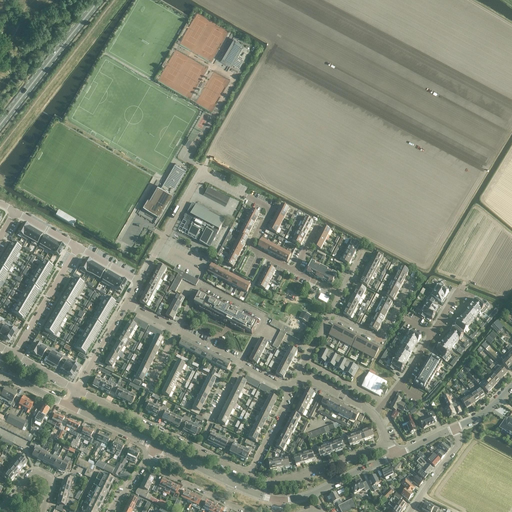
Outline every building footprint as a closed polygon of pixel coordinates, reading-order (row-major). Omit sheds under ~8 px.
[(239,68),(249,50),(242,46),(243,45),(236,41),(225,59),(232,63),(231,65),(232,64),(239,68)] [(185,170),(175,164),(161,188),(160,187),(146,211),(158,218),(162,211),(163,211),(172,196),(171,195),(186,170),(185,170)] [(206,189),(203,195),(225,206),(230,197),(208,186),(206,189)] [(195,240),(199,242),(207,246),(210,248),(220,230),(223,224),(225,220),(196,205),(192,203),(187,213),(185,218),(188,219),(185,224),(183,229),(189,232),(188,234),(188,235),(188,234),(196,238),(195,238),(196,238),(195,240)] [(279,210),(286,214),(289,209),(281,205),(279,210)] [(259,214),(252,210),(249,215),(257,219),(259,214)] [(284,219),(286,214),(279,210),(276,215),(284,219)] [(254,223),(257,219),(249,215),(247,219),(254,223)] [(274,220),(281,224),(284,219),(276,215),(274,220)] [(300,222),(310,227),(313,222),(309,220),(309,219),(309,218),(308,217),(307,217),(306,217),(306,218),(303,216),(300,222)] [(247,219),(244,224),(252,228),(254,223),(247,219)] [(279,228),(281,224),(274,220),(271,224),(279,228)] [(300,227),(308,231),(310,227),(300,222),(298,226),(300,227)] [(23,224),(18,233),(23,236),(21,238),(22,238),(28,227),(23,224)] [(244,224),(242,229),(249,233),(252,228),(244,224)] [(269,229),(276,233),(279,228),(271,224),(269,229)] [(28,227),(22,238),(26,241),(28,239),(33,230),(28,227)] [(297,232),(305,236),(308,231),(300,227),(297,232)] [(321,232),(328,236),(330,231),(323,227),(321,232)] [(242,229),(239,234),(240,234),(247,238),(249,233),(242,229)] [(33,230),(28,239),(32,241),(31,244),(37,233),(33,230)] [(295,237),(303,241),(305,236),(297,232),(296,231),(293,236),(295,237)] [(318,237),(325,240),(328,236),(321,232),(318,237)] [(37,233),(31,244),(36,247),(37,244),(42,236),(37,233)] [(238,239),(245,243),(248,238),(247,238),(240,234),(238,239)] [(45,237),(38,248),(43,250),(50,240),(45,237)] [(303,241),(295,237),(292,242),(300,246),(303,241)] [(318,237),(315,242),(323,245),(325,240),(318,237)] [(235,244),(243,248),(245,243),(238,239),(235,244)] [(258,247),(263,249),(266,242),(262,239),(258,247)] [(50,240),(43,250),(45,248),(49,251),(48,253),(54,242),(50,240)] [(359,245),(351,241),(349,240),(346,245),(348,246),(356,250),(359,245)] [(54,242),(48,253),(53,256),(54,254),(59,245),(54,242)] [(263,249),(268,252),(271,245),(266,242),(263,249)] [(320,250),(323,245),(315,242),(313,246),(320,250)] [(12,243),(9,248),(18,253),(21,249),(12,243)] [(235,244),(233,249),(240,253),(243,248),(235,244)] [(59,245),(54,254),(59,257),(64,248),(59,245)] [(272,254),(276,247),(271,245),(268,252),(272,254)] [(348,246),(346,251),(354,255),(356,250),(348,246)] [(276,247),(272,254),(277,257),(281,250),(276,247)] [(9,248),(7,253),(18,259),(16,258),(18,253),(9,248)] [(233,249),(230,254),(238,258),(240,253),(233,249)] [(286,252),(281,250),(277,257),(282,259),(286,252)] [(346,251),(345,253),(342,252),(341,254),(341,255),(351,260),(354,255),(346,251)] [(287,262),(291,255),(286,252),(282,259),(287,262)] [(7,253),(4,257),(15,264),(18,259),(7,253)] [(228,258),(235,262),(238,258),(230,254),(228,258)] [(339,257),(342,258),(341,261),(349,265),(351,260),(341,255),(341,254),(340,254),(339,257)] [(375,254),(372,259),(380,263),(382,264),(385,259),(375,254)] [(4,257),(1,262),(11,268),(11,267),(10,267),(13,263),(15,264),(4,257)] [(233,268),(235,262),(228,258),(225,264),(233,268)] [(370,263),(377,267),(380,263),(372,259),(370,263)] [(86,260),(80,271),(84,274),(91,263),(86,260)] [(41,261),(39,266),(50,272),(52,267),(44,262),(41,261)] [(1,262),(0,263),(0,267),(8,272),(11,268),(1,262)] [(91,263),(84,274),(86,272),(90,274),(95,266),(91,263)] [(328,270),(320,267),(321,266),(316,264),(315,265),(313,263),(312,263),(311,264),(307,272),(309,273),(310,273),(313,274),(312,276),(314,276),(314,275),(316,276),(316,277),(322,280),(323,280),(325,281),(324,282),(326,282),(326,281),(328,282),(329,283),(332,285),(337,275),(333,273),(333,272),(328,270)] [(367,268),(377,273),(379,269),(377,268),(377,267),(370,263),(367,268)] [(164,275),(167,269),(159,265),(156,271),(164,275)] [(213,275),(217,268),(212,265),(208,273),(213,275)] [(39,266),(36,270),(47,277),(50,272),(39,266)] [(95,266),(90,274),(95,277),(100,268),(95,266)] [(265,272),(272,275),(275,270),(268,266),(265,272)] [(401,267),(399,266),(396,271),(398,272),(406,276),(409,271),(401,267)] [(0,268),(0,275),(6,279),(9,274),(0,268)] [(100,268),(95,277),(100,280),(105,271),(100,268)] [(218,278),(222,270),(217,268),(213,275),(218,278)] [(374,278),(377,273),(367,268),(364,273),(372,277),(374,278)] [(36,270),(33,275),(44,281),(47,277),(36,270)] [(222,280),(226,273),(222,270),(218,278),(222,280)] [(154,276),(161,280),(164,275),(156,271),(154,276)] [(180,271),(178,274),(177,276),(182,279),(185,274),(180,271)] [(108,272),(101,283),(106,286),(112,275),(108,272)] [(265,272),(262,276),(270,280),(272,275),(265,272)] [(396,277),(404,281),(406,276),(398,272),(396,277)] [(227,283),(231,275),(226,273),(222,280),(227,283)] [(374,281),(371,279),(372,277),(364,273),(362,278),(373,283),(374,281)] [(31,279),(42,286),(44,281),(33,275),(34,275),(32,280),(31,279)] [(112,275),(106,286),(111,289),(117,278),(112,275)] [(231,275),(227,283),(232,285),(236,278),(231,275)] [(154,276),(151,281),(158,285),(161,280),(154,276)] [(262,276),(260,281),(267,285),(270,280),(262,276)] [(396,277),(393,282),(401,286),(404,281),(396,277)] [(117,278),(111,289),(115,291),(122,280),(117,278)] [(241,280),(236,278),(232,285),(237,288),(241,280)] [(367,287),(368,284),(371,286),(373,283),(362,278),(359,283),(367,287)] [(31,279),(28,284),(39,290),(42,286),(31,279)] [(75,279),(72,284),(83,290),(86,285),(84,284),(75,279)] [(122,280),(115,291),(120,294),(127,283),(122,280)] [(242,290),(245,283),(241,280),(237,288),(242,290)] [(148,287),(155,290),(158,285),(151,281),(148,287)] [(265,290),(267,285),(260,281),(257,286),(265,290)] [(399,291),(401,286),(393,282),(391,281),(388,285),(391,287),(399,291)] [(439,281),(437,284),(440,285),(436,291),(446,296),(449,291),(443,287),(445,284),(439,281)] [(247,293),(251,285),(245,283),(242,290),(247,293)] [(72,284),(69,288),(80,295),(83,290),(72,284)] [(356,290),(363,294),(366,289),(358,285),(356,290)] [(28,286),(26,290),(36,296),(38,291),(28,286)] [(145,292),(153,296),(155,290),(148,287),(145,292)] [(388,291),(396,296),(399,291),(391,287),(388,291)] [(69,288),(67,293),(78,299),(80,295),(69,288)] [(26,290),(23,295),(33,301),(36,296),(26,290)] [(361,299),(363,294),(356,290),(353,295),(361,299)] [(484,290),(479,295),(480,296),(488,303),(491,305),(497,298),(491,293),(489,295),(484,290)] [(386,296),(394,300),(396,296),(388,291),(386,296)] [(446,296),(436,291),(433,296),(431,295),(429,297),(434,301),(436,298),(442,302),(446,296)] [(145,292),(142,297),(150,301),(153,296),(145,292)] [(67,293),(64,297),(75,304),(73,302),(75,298),(77,299),(78,299),(67,293)] [(197,297),(196,297),(196,298),(195,299),(194,300),(194,301),(194,302),(195,302),(194,304),(201,307),(200,309),(226,324),(228,321),(231,323),(230,326),(244,333),(245,331),(252,334),(257,324),(237,313),(237,314),(233,312),(233,311),(200,293),(197,297)] [(329,298),(321,294),(318,299),(327,304),(329,298)] [(23,295),(20,299),(30,305),(33,301),(23,295)] [(177,295),(174,301),(182,304),(185,299),(177,295)] [(353,295),(351,300),(358,304),(361,299),(353,295)] [(104,296),(101,301),(112,307),(115,303),(106,298),(104,296)] [(480,296),(476,300),(484,307),(488,303),(480,296)] [(64,297),(61,302),(72,308),(75,304),(64,297)] [(147,307),(150,301),(142,297),(140,303),(147,307)] [(434,301),(429,297),(427,300),(429,302),(426,307),(435,313),(439,308),(433,304),(434,301)] [(18,304),(28,310),(30,305),(20,299),(20,300),(21,300),(19,304),(18,304)] [(384,299),(382,304),(390,308),(392,303),(384,299)] [(351,300),(348,305),(356,309),(358,304),(351,300)] [(472,305),(480,312),(484,307),(476,300),(472,305)] [(101,301),(99,306),(110,312),(112,307),(101,301)] [(174,301),(172,306),(179,310),(182,304),(174,301)] [(61,303),(58,308),(69,314),(71,310),(72,309),(61,303)] [(14,308),(25,314),(28,310),(18,304),(15,308),(14,308)] [(379,309),(387,313),(390,308),(382,304),(379,309)] [(345,309),(353,313),(356,309),(348,305),(345,309)] [(468,310),(476,316),(480,312),(472,305),(468,310)] [(100,306),(97,311),(107,317),(110,312),(99,306),(100,306)] [(169,311),(176,315),(179,310),(172,306),(169,311)] [(432,319),(435,313),(426,307),(422,313),(420,311),(418,314),(424,318),(426,315),(432,319)] [(14,308),(11,312),(22,319),(25,314),(14,308)] [(58,308),(55,312),(65,318),(64,317),(67,313),(69,314),(58,308)] [(351,318),(353,313),(345,309),(343,314),(351,318)] [(377,313),(385,318),(387,313),(379,309),(377,313)] [(468,310),(464,314),(472,321),(476,316),(468,310)] [(98,312),(95,316),(104,321),(107,317),(97,311),(98,312)] [(173,320),(176,315),(169,311),(166,316),(173,320)] [(55,312),(52,317),(62,323),(65,318),(55,312)] [(306,326),(311,316),(302,312),(299,318),(304,321),(302,324),(306,326)] [(385,318),(377,313),(374,318),(382,322),(385,318)] [(464,314),(460,318),(469,326),(473,321),(472,321),(464,314)] [(95,316),(93,321),(102,326),(104,321),(95,316)] [(52,317),(50,321),(61,328),(60,327),(62,323),(52,317)] [(380,327),(382,322),(374,318),(372,323),(380,327)] [(50,321),(47,326),(58,332),(61,328),(50,321)] [(3,329),(0,334),(0,335),(4,338),(11,327),(6,324),(3,322),(0,328),(3,329)] [(92,322),(89,326),(98,332),(101,327),(92,322)] [(126,327),(133,331),(136,326),(135,325),(132,323),(129,322),(126,327)] [(456,322),(452,327),(453,327),(462,334),(466,329),(456,322)] [(369,328),(377,332),(380,327),(372,323),(369,328)] [(47,326),(44,331),(53,336),(55,337),(58,332),(47,326)] [(85,329),(85,330),(96,336),(98,332),(89,326),(87,331),(85,329)] [(334,326),(329,335),(335,338),(339,328),(334,326)] [(11,327),(4,338),(9,341),(13,335),(16,337),(19,331),(16,330),(11,327)] [(126,327),(123,332),(130,336),(133,331),(126,327)] [(449,332),(458,339),(462,334),(453,327),(449,332)] [(345,331),(339,328),(335,338),(340,341),(345,331)] [(85,330),(82,334),(93,341),(96,336),(85,330)] [(340,341),(345,343),(350,334),(345,331),(340,341)] [(421,337),(411,331),(408,337),(418,343),(419,341),(421,337)] [(120,337),(129,343),(131,340),(128,339),(130,336),(123,332),(120,337)] [(449,332),(446,336),(454,343),(458,339),(449,332)] [(82,334),(79,339),(90,345),(93,341),(82,334)] [(351,346),(356,337),(350,334),(345,343),(351,346)] [(418,343),(408,337),(405,335),(402,340),(415,348),(417,343),(418,343)] [(153,341),(161,345),(163,339),(161,338),(157,336),(156,336),(153,341)] [(446,336),(442,341),(450,348),(454,343),(446,336)] [(485,340),(490,344),(494,340),(489,336),(485,340)] [(126,348),(129,343),(120,337),(117,343),(123,347),(126,348)] [(178,346),(184,348),(188,341),(182,338),(178,346)] [(352,347),(358,350),(363,341),(357,338),(352,347)] [(79,339),(77,343),(88,350),(90,345),(79,339)] [(265,348),(268,343),(261,339),(258,344),(265,348)] [(34,347),(31,353),(36,356),(42,345),(35,340),(32,345),(34,347)] [(400,345),(412,352),(412,351),(415,348),(402,340),(400,344),(400,345)] [(158,350),(161,345),(153,341),(151,346),(158,350)] [(184,348),(189,351),(193,344),(188,341),(184,348)] [(363,341),(358,350),(363,353),(368,343),(363,341)] [(442,341),(435,349),(441,354),(439,356),(445,361),(448,358),(445,356),(451,349),(450,348),(442,341)] [(77,343),(74,348),(76,349),(85,354),(88,350),(77,343)] [(114,348),(121,352),(123,347),(117,343),(114,348)] [(363,353),(368,355),(373,346),(368,343),(363,353)] [(189,351),(194,354),(198,347),(193,344),(189,351)] [(262,354),(265,348),(258,344),(255,350),(262,354)] [(42,345),(36,356),(41,359),(45,353),(47,354),(50,349),(48,347),(48,348),(42,345)] [(400,345),(398,349),(410,357),(409,356),(412,352),(400,345)] [(151,346),(148,352),(155,355),(158,350),(151,346)] [(283,351),(287,353),(294,357),(297,351),(290,348),(286,346),(283,351)] [(373,346),(368,355),(374,358),(379,349),(373,346)] [(200,357),(203,350),(198,347),(194,354),(200,357)] [(118,357),(121,352),(114,348),(111,353),(118,357)] [(50,356),(47,361),(52,364),(58,354),(53,351),(50,349),(47,354),(50,356)] [(319,358),(322,360),(326,352),(322,349),(317,359),(318,359),(319,358)] [(410,357),(398,349),(397,350),(398,350),(395,354),(407,361),(410,357)] [(200,357),(205,360),(209,352),(203,350),(200,357)] [(252,355),(259,359),(262,354),(255,350),(252,355)] [(153,361),(155,355),(148,352),(145,357),(153,361)] [(209,352),(205,360),(210,362),(214,355),(209,352)] [(325,363),(326,363),(331,354),(326,352),(322,360),(325,362),(325,363)] [(108,358),(115,362),(118,357),(111,353),(108,358)] [(287,353),(284,358),(291,362),(294,357),(287,353)] [(58,354),(52,364),(57,367),(60,362),(63,363),(66,358),(63,356),(63,357),(58,354)] [(328,363),(331,365),(335,356),(331,354),(326,363),(327,364),(328,363)] [(407,361),(395,354),(395,355),(397,356),(395,360),(392,358),(392,359),(404,366),(407,361)] [(432,354),(416,383),(427,390),(443,361),(432,354)] [(219,358),(214,355),(210,362),(215,365),(219,358)] [(259,359),(252,355),(249,360),(257,364),(259,359)] [(334,367),(335,368),(340,359),(335,356),(331,365),(334,366),(334,367)] [(501,358),(504,361),(502,363),(508,369),(511,365),(511,364),(504,357),(503,356),(501,358)] [(150,366),(153,361),(145,357),(143,362),(150,366)] [(65,365),(62,370),(67,373),(67,374),(74,362),(69,360),(69,359),(66,358),(63,363),(65,365)] [(108,358),(105,363),(112,367),(115,362),(108,358)] [(221,368),(225,361),(219,358),(215,365),(221,368)] [(284,358),(281,364),(289,368),(291,362),(284,358)] [(337,368),(340,369),(344,361),(340,359),(335,368),(336,369),(337,368)] [(401,372),(404,366),(392,359),(387,367),(393,370),(395,368),(401,372)] [(174,367),(182,370),(185,365),(177,361),(174,367)] [(226,371),(230,364),(225,361),(221,368),(226,371)] [(343,372),(344,373),(349,363),(344,361),(340,369),(343,371),(343,372)] [(74,362),(67,374),(72,377),(76,371),(79,372),(82,367),(79,365),(74,362)] [(140,368),(147,371),(150,366),(143,362),(140,368)] [(467,362),(463,366),(468,371),(472,368),(467,362)] [(346,372),(349,374),(353,366),(349,363),(344,373),(345,374),(346,372)] [(279,369),(286,373),(289,368),(281,364),(279,369)] [(353,366),(349,374),(352,376),(352,377),(353,378),(358,368),(353,366)] [(172,372),(179,375),(182,370),(174,367),(172,372)] [(137,373),(145,377),(147,371),(140,368),(137,373)] [(501,368),(497,372),(503,378),(507,373),(501,368)] [(283,378),(286,373),(279,369),(276,374),(283,378)] [(177,381),(179,375),(172,372),(169,377),(177,381)] [(497,372),(493,376),(500,381),(503,378),(497,372)] [(142,382),(145,377),(137,373),(135,379),(142,382)] [(385,394),(388,389),(385,388),(383,392),(382,391),(387,382),(369,373),(361,387),(379,396),(381,393),(385,394)] [(205,382),(213,385),(216,380),(208,376),(205,382)] [(490,379),(496,385),(500,381),(493,376),(490,379)] [(167,383),(174,386),(177,381),(169,377),(167,383)] [(96,378),(93,385),(95,387),(97,389),(98,388),(102,380),(96,378)] [(116,386),(113,393),(116,394),(115,396),(117,398),(119,399),(120,399),(124,391),(119,389),(119,387),(118,387),(122,379),(120,378),(116,386)] [(108,383),(104,391),(106,392),(106,393),(108,394),(109,393),(109,394),(110,392),(113,393),(116,386),(114,385),(114,383),(111,382),(112,380),(110,379),(108,383)] [(236,384),(243,388),(246,383),(244,381),(239,379),(236,384)] [(486,383),(492,389),(496,385),(490,379),(486,383)] [(102,380),(98,388),(101,389),(101,390),(103,391),(104,391),(108,383),(102,380)] [(205,382),(203,387),(210,391),(213,385),(205,382)] [(172,392),(174,386),(167,383),(164,388),(172,392)] [(488,393),(492,389),(486,383),(482,388),(488,393)] [(233,389),(241,393),(243,388),(236,384),(233,389)] [(203,387),(200,392),(208,396),(210,391),(203,387)] [(474,391),(475,393),(480,400),(485,397),(478,387),(474,391)] [(0,393),(0,399),(1,400),(2,399),(5,401),(11,392),(5,388),(1,395),(0,393)] [(169,397),(172,392),(164,388),(161,393),(169,397)] [(230,395),(238,398),(241,393),(233,389),(230,395)] [(307,389),(304,395),(311,399),(314,393),(307,389)] [(124,391),(120,399),(123,400),(123,401),(125,402),(126,402),(130,394),(124,391)] [(5,401),(8,403),(8,404),(13,407),(16,402),(13,401),(16,395),(11,392),(5,401)] [(208,396),(200,392),(198,398),(205,401),(208,396)] [(396,411),(397,409),(402,412),(406,404),(401,402),(401,400),(402,399),(398,393),(390,408),(396,411)] [(475,393),(471,396),(476,403),(480,400),(475,393)] [(130,394),(126,402),(128,403),(128,404),(130,405),(131,404),(135,397),(130,394)] [(266,396),(268,397),(267,400),(274,404),(277,398),(272,396),(269,395),(267,394),(266,396)] [(230,395),(228,400),(235,404),(238,398),(230,395)] [(304,395),(301,401),(309,404),(311,399),(304,395)] [(455,415),(455,414),(457,413),(457,414),(461,412),(459,407),(458,407),(455,402),(452,404),(448,396),(444,397),(448,407),(449,406),(450,408),(446,410),(446,409),(444,410),(445,413),(447,412),(449,418),(455,415)] [(471,406),(476,403),(471,396),(466,399),(471,406)] [(21,407),(24,408),(28,400),(23,397),(17,408),(20,409),(21,407)] [(321,404),(327,407),(331,400),(325,397),(321,404)] [(202,407),(205,401),(198,398),(195,403),(202,407)] [(466,409),(471,406),(466,399),(462,402),(466,409)] [(25,413),(28,414),(34,403),(28,400),(24,408),(27,410),(25,413)] [(147,400),(143,408),(146,409),(145,411),(148,412),(148,413),(150,414),(151,414),(154,406),(152,405),(153,403),(147,400)] [(228,400),(225,406),(232,409),(235,404),(228,400)] [(264,406),(271,409),(274,404),(267,400),(264,406)] [(327,407),(333,410),(337,403),(331,400),(327,407)] [(301,401),(298,406),(306,410),(309,404),(301,401)] [(200,412),(202,407),(195,403),(192,409),(200,412)] [(337,403),(333,410),(338,413),(342,406),(337,403)] [(154,406),(151,414),(153,415),(153,416),(155,417),(156,416),(157,417),(158,415),(160,416),(164,409),(161,408),(160,409),(157,408),(159,405),(156,404),(154,406)] [(40,427),(43,420),(46,422),(49,416),(46,414),(49,409),(42,406),(34,420),(36,421),(34,424),(40,427)] [(225,406),(222,411),(230,415),(232,409),(225,406)] [(261,411),(269,415),(271,409),(264,406),(261,411)] [(303,416),(306,410),(298,406),(295,412),(303,416)] [(338,413),(344,416),(348,409),(342,406),(338,413)] [(164,409),(160,416),(163,417),(162,419),(164,421),(166,422),(167,422),(168,422),(171,415),(166,412),(167,411),(164,409)] [(344,416),(350,419),(354,411),(348,409),(344,416)] [(222,411),(220,416),(227,420),(230,415),(222,411)] [(261,411),(259,416),(266,420),(269,415),(261,411)] [(350,419),(355,422),(356,421),(359,414),(354,411),(350,419)] [(420,421),(423,428),(424,429),(429,427),(428,426),(435,423),(432,418),(436,417),(433,411),(427,414),(429,417),(420,421)] [(50,424),(55,426),(60,415),(56,413),(56,414),(55,413),(50,424)] [(290,419),(297,423),(300,417),(293,413),(290,419)] [(8,423),(11,425),(14,426),(18,418),(10,414),(9,415),(5,422),(8,423)] [(60,415),(55,426),(59,428),(61,424),(64,418),(63,417),(64,416),(60,415)] [(171,415),(168,422),(170,423),(170,424),(172,425),(172,424),(173,425),(177,417),(171,415)] [(177,417),(173,425),(175,426),(175,427),(177,428),(178,427),(179,428),(180,425),(182,427),(187,417),(184,416),(182,420),(177,417)] [(224,425),(227,420),(220,416),(217,422),(224,425)] [(259,416),(256,422),(263,425),(266,420),(259,416)] [(405,433),(409,431),(410,433),(416,431),(410,416),(408,418),(410,424),(403,427),(405,433)] [(187,417),(182,427),(185,428),(184,430),(187,431),(186,432),(189,433),(190,433),(193,425),(188,423),(190,419),(187,417)] [(22,431),(25,432),(28,434),(28,433),(29,432),(25,430),(26,429),(23,428),(26,422),(18,418),(14,426),(17,428),(20,429),(22,431)] [(287,425),(295,428),(297,423),(290,419),(287,425)] [(511,421),(509,419),(507,422),(505,421),(500,428),(511,435),(511,421)] [(66,431),(68,428),(71,430),(75,422),(71,420),(71,421),(69,420),(66,426),(65,427),(64,430),(65,431),(66,431)] [(75,422),(71,430),(69,433),(77,437),(79,433),(80,430),(78,429),(80,425),(78,424),(78,423),(75,422)] [(256,422),(253,427),(261,431),(263,425),(256,422)] [(193,425),(190,433),(192,434),(192,435),(194,436),(194,435),(195,436),(196,434),(198,435),(202,427),(198,425),(197,427),(193,425)] [(295,428),(287,425),(284,430),(292,434),(295,428)] [(77,437),(75,441),(72,448),(75,449),(78,442),(80,439),(83,440),(89,428),(85,427),(84,427),(81,434),(79,433),(77,437)] [(261,431),(253,427),(250,432),(258,436),(261,431)] [(91,444),(94,439),(91,437),(93,431),(92,431),(93,430),(89,428),(83,440),(91,444)] [(364,431),(368,440),(371,438),(371,437),(374,436),(371,429),(364,431)] [(284,430),(281,436),(289,440),(292,434),(284,430)] [(365,441),(368,440),(364,431),(359,433),(362,441),(364,440),(365,441)] [(212,432),(207,442),(209,442),(208,443),(211,444),(213,444),(217,436),(214,435),(215,433),(212,432)] [(255,442),(258,436),(250,432),(248,438),(255,442)] [(359,442),(362,441),(359,433),(353,436),(356,444),(359,443),(359,442)] [(99,449),(105,437),(99,434),(96,441),(99,442),(97,446),(96,446),(96,448),(99,449)] [(343,437),(346,444),(349,443),(350,446),(353,445),(353,446),(356,444),(353,436),(347,438),(346,435),(343,437)] [(217,436),(213,444),(214,445),(213,446),(216,447),(217,446),(218,447),(222,439),(223,437),(221,436),(220,438),(217,436)] [(286,445),(289,440),(281,436),(279,442),(286,445)] [(99,450),(100,450),(101,451),(102,448),(105,449),(110,439),(105,437),(99,449),(96,448),(94,452),(98,453),(99,450)] [(335,442),(339,451),(342,450),(342,449),(344,448),(343,445),(346,444),(343,437),(340,438),(341,440),(335,442)] [(222,439),(218,447),(219,448),(222,450),(222,449),(224,450),(226,445),(229,446),(232,440),(229,439),(228,440),(226,439),(225,440),(222,439)] [(232,440),(229,446),(232,447),(229,452),(230,453),(230,454),(232,455),(233,454),(235,455),(239,447),(236,445),(236,444),(234,443),(235,442),(232,440)] [(110,446),(107,452),(114,455),(115,451),(116,451),(119,443),(119,442),(117,441),(116,441),(116,442),(114,441),(112,447),(110,446)] [(283,451),(286,445),(279,442),(276,447),(283,451)] [(330,445),(333,452),(335,452),(339,451),(335,442),(330,445)] [(441,442),(441,443),(438,446),(442,450),(439,452),(440,453),(437,456),(441,460),(444,456),(446,454),(450,449),(444,444),(443,444),(441,442)] [(119,443),(116,451),(118,453),(117,455),(119,456),(124,446),(123,445),(123,444),(121,443),(120,443),(120,444),(119,443)] [(323,457),(327,456),(324,447),(318,449),(317,447),(315,445),(312,446),(313,448),(314,448),(316,455),(319,454),(320,457),(323,456),(323,457)] [(324,447),(327,456),(330,454),(333,452),(330,445),(324,447)] [(34,451),(32,456),(37,459),(41,452),(42,449),(35,446),(33,450),(34,451)] [(437,452),(431,446),(429,449),(435,454),(437,452)] [(239,447),(235,455),(236,456),(235,457),(238,458),(238,457),(240,458),(244,450),(245,448),(243,447),(242,448),(239,447)] [(130,448),(125,459),(130,461),(135,451),(134,450),(134,449),(132,448),(131,448),(131,449),(130,448)] [(306,453),(308,462),(312,461),(312,460),(314,459),(313,457),(316,455),(314,448),(313,448),(311,449),(312,452),(306,453)] [(41,452),(37,459),(43,462),(47,454),(48,452),(42,449),(41,452)] [(135,451),(130,461),(134,463),(139,453),(138,452),(139,452),(138,451),(136,450),(135,451)] [(244,450),(240,458),(241,458),(241,459),(243,461),(244,460),(246,461),(251,451),(248,450),(248,451),(244,450)] [(22,453),(15,461),(16,462),(23,467),(27,462),(23,459),(25,456),(22,453)] [(300,455),(302,463),(305,462),(305,463),(308,462),(306,453),(300,455)] [(48,464),(52,457),(47,454),(43,462),(48,464)] [(302,463),(300,455),(294,457),(293,454),(290,455),(292,463),(295,462),(296,466),(300,465),(299,464),(302,463)] [(52,457),(48,464),(54,467),(58,457),(53,455),(52,457)] [(292,463),(290,455),(287,456),(288,459),(281,460),(283,468),(286,467),(286,468),(289,468),(289,464),(292,463)] [(435,467),(440,461),(434,455),(428,461),(435,467)] [(58,457),(54,467),(59,470),(58,471),(64,460),(58,457)] [(424,469),(427,465),(424,462),(420,458),(416,462),(419,464),(417,466),(419,468),(420,467),(422,469),(423,468),(424,469)] [(64,460),(58,471),(61,473),(62,471),(64,472),(66,469),(68,471),(70,467),(72,463),(64,459),(64,460)] [(115,467),(112,474),(118,477),(120,472),(125,463),(123,463),(125,460),(122,459),(119,464),(117,463),(115,467)] [(274,470),(277,470),(275,459),(269,460),(269,462),(266,463),(267,468),(270,468),(270,470),(273,469),(274,470)] [(95,466),(103,469),(106,465),(98,461),(95,466)] [(19,472),(23,467),(16,462),(15,464),(14,464),(12,466),(13,467),(19,472)] [(107,463),(106,465),(103,469),(112,474),(115,467),(107,463)] [(433,469),(427,465),(424,469),(423,468),(422,469),(420,468),(419,469),(416,473),(424,480),(427,476),(433,469)] [(15,477),(19,472),(13,467),(11,469),(10,469),(8,471),(15,477)] [(392,479),(395,477),(390,468),(381,472),(385,479),(391,477),(392,479)] [(11,482),(15,477),(8,471),(5,476),(2,473),(0,475),(7,482),(9,480),(11,482)] [(120,472),(118,477),(127,481),(129,476),(120,472)] [(96,480),(111,487),(114,480),(107,476),(107,475),(103,473),(103,474),(99,473),(96,480)] [(64,479),(62,485),(71,488),(73,479),(74,479),(75,475),(74,474),(70,476),(69,477),(68,481),(64,479)] [(376,485),(379,483),(376,475),(369,479),(370,482),(369,483),(372,488),(373,488),(374,492),(378,490),(376,485)] [(405,479),(411,485),(413,482),(419,487),(423,482),(417,477),(415,479),(412,476),(411,476),(410,475),(405,479)] [(146,476),(143,482),(151,486),(153,480),(146,476)] [(408,501),(411,497),(412,497),(413,496),(413,495),(413,494),(411,493),(415,488),(411,485),(405,479),(401,484),(406,489),(402,495),(408,501)] [(108,493),(111,487),(96,480),(93,486),(108,493)] [(168,482),(163,480),(161,482),(159,481),(154,492),(156,493),(159,487),(164,490),(168,482)] [(350,486),(354,494),(364,489),(365,492),(370,490),(366,482),(365,482),(366,483),(362,484),(361,481),(357,482),(353,484),(350,486)] [(147,492),(151,486),(143,482),(140,488),(147,492)] [(168,482),(164,490),(163,493),(168,496),(170,493),(174,485),(168,482)] [(62,485),(60,491),(69,494),(71,488),(62,485)] [(172,498),(177,500),(181,492),(178,491),(179,488),(174,485),(170,493),(174,495),(172,498)] [(104,500),(108,493),(93,486),(90,493),(104,500)] [(136,494),(149,500),(152,496),(148,494),(148,493),(147,493),(147,492),(140,488),(140,489),(139,489),(138,489),(136,494)] [(386,500),(393,493),(390,490),(383,497),(386,500)] [(60,491),(59,498),(67,500),(68,497),(71,498),(72,498),(73,496),(72,496),(72,495),(69,494),(60,491)] [(186,501),(190,493),(185,491),(181,498),(186,501)] [(87,498),(101,506),(104,500),(90,493),(87,498)] [(186,501),(192,504),(196,496),(190,493),(186,501)] [(349,511),(357,508),(352,499),(350,496),(340,501),(336,493),(329,496),(333,504),(337,502),(339,506),(338,507),(340,511),(349,511)] [(390,502),(403,511),(403,510),(404,511),(405,508),(406,506),(400,501),(402,498),(396,494),(394,497),(395,498),(394,500),(392,499),(390,502)] [(201,499),(196,496),(192,504),(198,507),(201,499)] [(128,503),(135,506),(137,501),(131,497),(128,503)] [(59,498),(57,504),(59,505),(59,507),(64,509),(65,509),(69,511),(70,509),(66,508),(67,506),(66,506),(66,503),(70,504),(71,503),(75,505),(76,503),(71,501),(67,500),(59,498)] [(99,511),(101,506),(87,498),(84,504),(99,511)] [(203,509),(208,511),(212,504),(207,501),(203,509)] [(402,511),(403,511),(390,502),(388,505),(395,509),(393,511),(392,511),(402,511)] [(132,511),(135,506),(128,503),(125,508),(132,511)]
